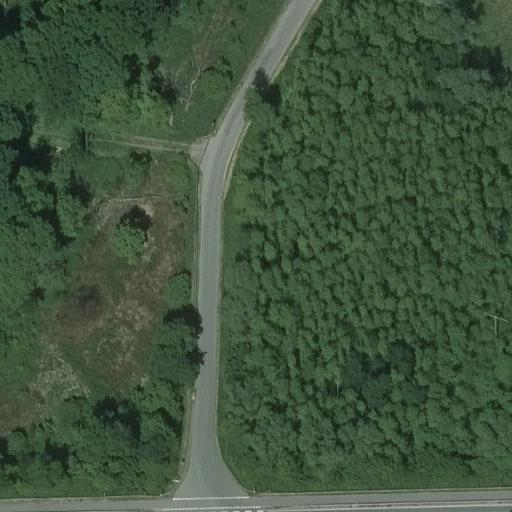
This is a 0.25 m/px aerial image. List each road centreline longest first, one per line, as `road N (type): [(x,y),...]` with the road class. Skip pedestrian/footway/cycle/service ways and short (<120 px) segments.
road 1 (unclassified): [(298,0),(213,155),(207,511)]
road 2 (track): [(213,155),(0,125)]
